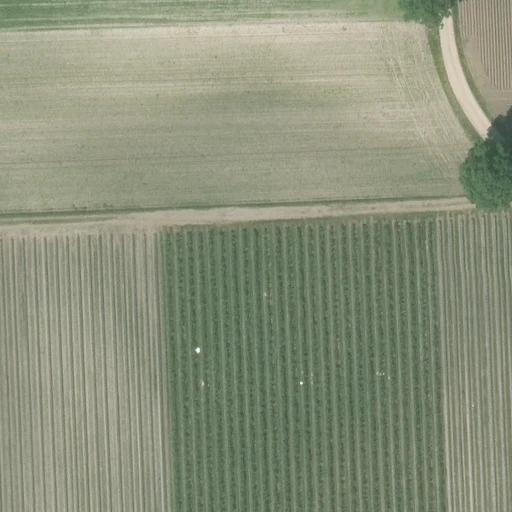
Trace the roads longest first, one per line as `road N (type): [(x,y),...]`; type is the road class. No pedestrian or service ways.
road 1 (track): [(511,197),(0,220)]
road 2 (track): [(446,0),(448,54),(479,133),(511,157)]
